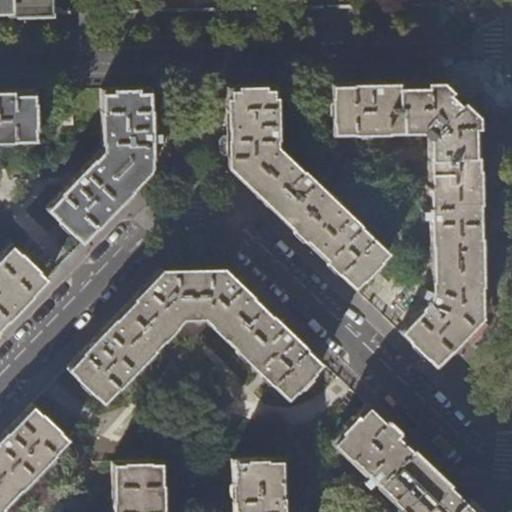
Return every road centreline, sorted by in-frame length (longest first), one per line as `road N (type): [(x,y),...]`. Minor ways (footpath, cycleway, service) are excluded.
road 1 (residential): [(0,379),(151,220),(190,208),(226,220),(470,452),(511,458)]
road 2 (residential): [(0,54),(511,43)]
